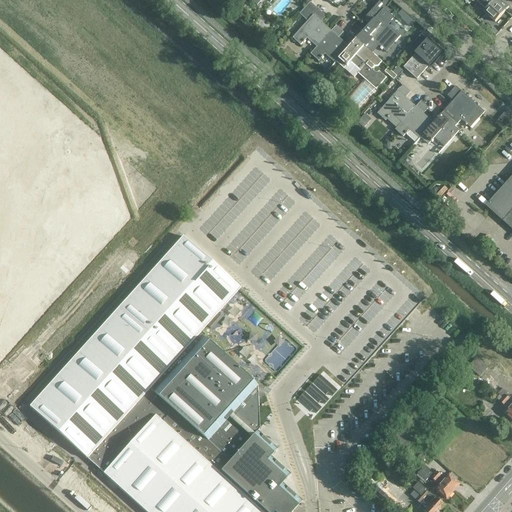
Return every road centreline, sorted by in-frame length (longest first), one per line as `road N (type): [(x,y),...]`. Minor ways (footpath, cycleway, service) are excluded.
road 1 (secondary): [(329,141),(511,305)]
road 2 (secondary): [(329,141),(171,0)]
